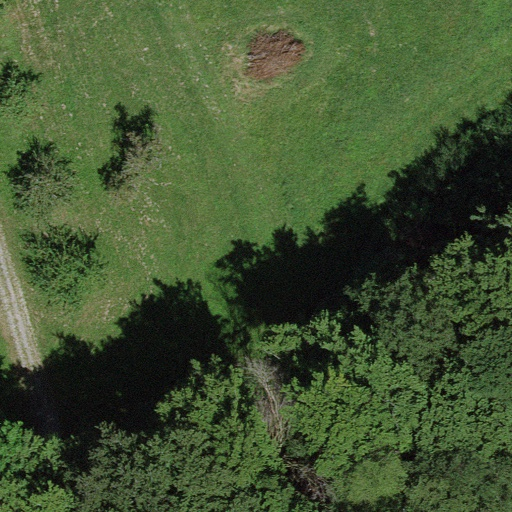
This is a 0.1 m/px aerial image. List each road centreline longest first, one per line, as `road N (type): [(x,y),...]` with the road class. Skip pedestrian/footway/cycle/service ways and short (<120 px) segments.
road 1 (unclassified): [(511,241),(351,352),(79,511)]
road 2 (track): [(0,260),(60,511)]
